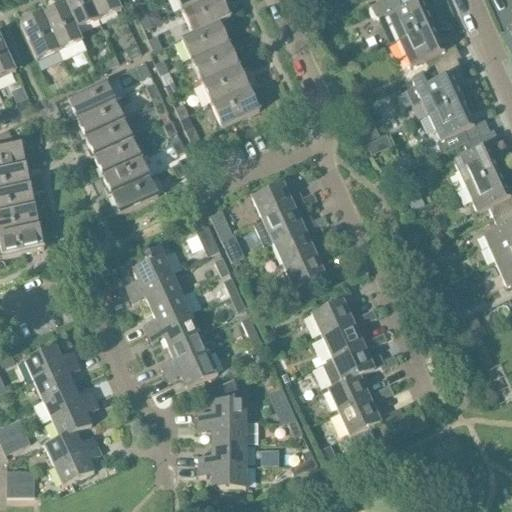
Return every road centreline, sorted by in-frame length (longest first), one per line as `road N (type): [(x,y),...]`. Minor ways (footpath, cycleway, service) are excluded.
road 1 (residential): [(162,482),(158,423),(131,401),(85,292),(62,289),(0,319)]
road 2 (residential): [(428,397),(382,276),(325,162),(326,142)]
road 3 (residential): [(326,142),(325,108),(275,0)]
road 4 (residential): [(192,199),(326,142)]
